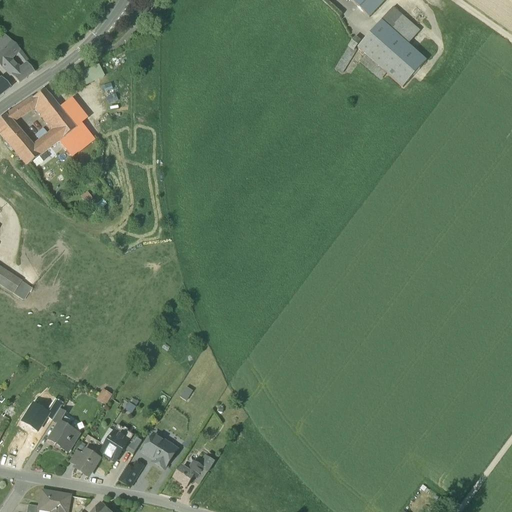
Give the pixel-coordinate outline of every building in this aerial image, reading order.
[(352,0),(368,15),(382,0),(352,0)] [(419,29),(392,6),(381,18),(407,42),(419,29)] [(381,18),(381,19),(357,45),(403,85),(426,59),(407,42),(381,18)] [(20,47),(6,33),(0,39),(0,61),(11,73),(19,65),(11,56),(20,47)] [(360,39),(355,34),(348,44),(353,48),(354,48),(360,39)] [(348,44),(335,67),(342,71),(355,49),(354,48),(353,48),(348,44)] [(28,56),(25,58),(28,61),(29,64),(35,70),(37,68),(28,56)] [(76,73),(81,84),(104,73),(98,62),(76,73)] [(19,65),(11,73),(20,81),(29,74),(21,66),(19,65)] [(0,81),(0,80),(0,85),(4,91),(11,85),(3,77),(0,81)] [(29,97),(16,107),(7,112),(5,113),(10,119),(11,119),(20,112),(34,103),(47,119),(53,128),(45,134),(32,144),(27,139),(15,147),(28,163),(59,138),(62,136),(75,126),(59,105),(45,87),(29,97)] [(59,105),(75,126),(81,121),(88,115),(72,95),(59,105)] [(10,119),(5,113),(0,116),(0,130),(15,147),(27,139),(11,119),(10,119)] [(62,136),(59,138),(71,152),(92,136),(81,121),(75,126),(62,136)] [(88,187),(81,191),(85,200),(93,196),(88,187)] [(11,274),(0,266),(0,281),(4,285),(11,274)] [(30,285),(11,274),(4,285),(23,296),(30,285)] [(110,393),(103,388),(97,398),(105,403),(110,393)] [(132,413),(136,406),(129,402),(125,410),(132,413)] [(13,403),(1,414),(8,418),(18,409),(13,403)] [(66,413),(59,409),(52,420),(58,424),(59,422),(60,422),(63,416),(66,413)] [(0,435),(8,418),(1,414),(0,416),(0,435)] [(63,416),(60,422),(59,422),(58,424),(47,440),(67,452),(73,443),(68,439),(73,431),(66,426),(70,420),(63,416)] [(114,431),(100,452),(115,462),(128,440),(114,431)] [(176,450),(152,434),(141,451),(154,460),(153,462),(163,469),(176,450)] [(16,451),(20,439),(9,436),(5,447),(16,451)] [(134,437),(126,450),(132,454),(141,441),(134,437)] [(76,450),(69,462),(75,466),(83,454),(76,450)] [(99,459),(85,450),(83,454),(75,466),(75,467),(88,476),(99,459)] [(205,454),(198,465),(202,467),(207,471),(214,460),(205,454)] [(133,467),(127,464),(118,482),(132,489),(144,465),(136,461),(133,467)] [(198,465),(193,461),(188,469),(194,473),(198,465)] [(188,469),(181,465),(173,478),(186,486),(193,474),(194,473),(188,469)] [(194,473),(193,474),(196,476),(202,467),(198,465),(194,473)] [(60,495),(54,494),(54,493),(43,491),(40,506),(39,508),(40,508),(52,510),(51,511),(66,511),(70,496),(60,494),(60,495)] [(111,511),(100,503),(93,511),(111,511)]
